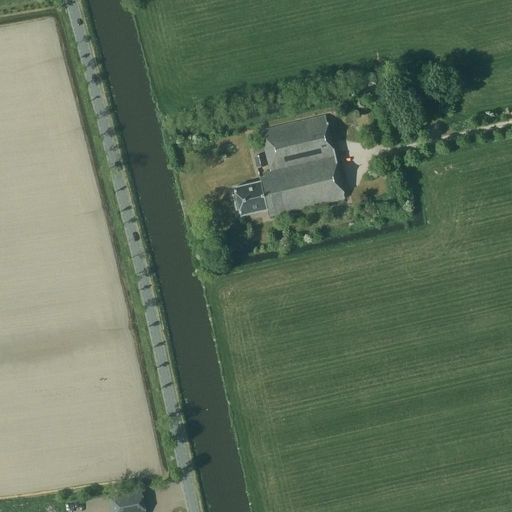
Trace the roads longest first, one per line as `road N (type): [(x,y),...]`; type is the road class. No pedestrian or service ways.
road 1 (secondary): [(193,511),(71,0)]
road 2 (track): [(511,122),(387,151)]
